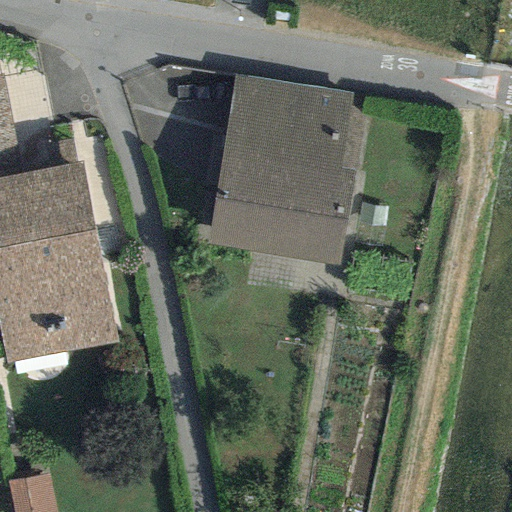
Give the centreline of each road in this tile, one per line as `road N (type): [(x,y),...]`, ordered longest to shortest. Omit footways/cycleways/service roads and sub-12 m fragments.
road 1 (residential): [(99,16),(202,511)]
road 2 (residential): [(511,90),(99,16)]
